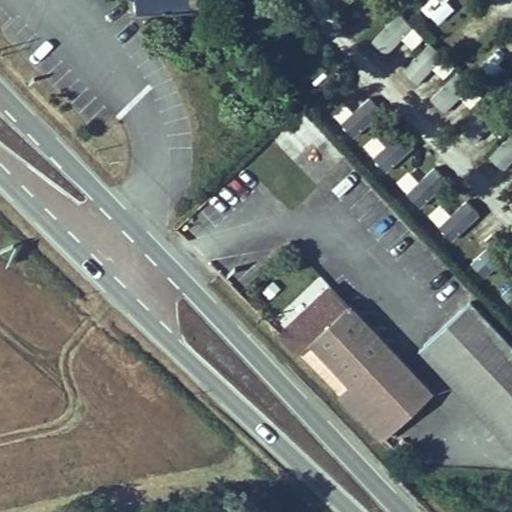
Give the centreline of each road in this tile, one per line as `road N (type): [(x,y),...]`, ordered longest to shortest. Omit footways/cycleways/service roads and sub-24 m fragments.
road 1 (primary): [(0,179),(347,511)]
road 2 (primary): [(398,511),(147,247)]
road 3 (primary): [(147,247),(0,95)]
road 4 (primary): [(0,173),(119,255),(147,247)]
